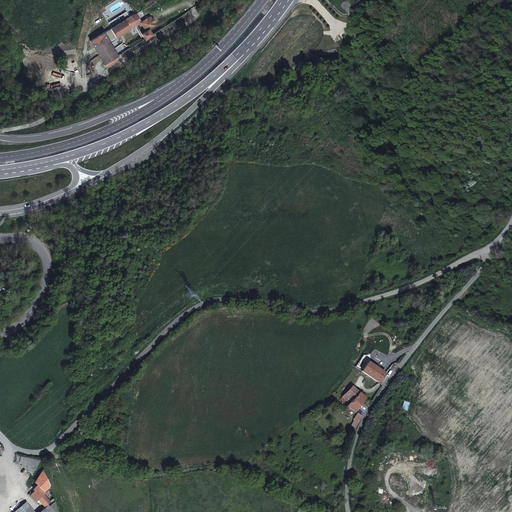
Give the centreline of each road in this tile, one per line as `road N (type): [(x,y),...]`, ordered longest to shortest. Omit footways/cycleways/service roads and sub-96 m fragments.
road 1 (unclassified): [(0,433),(29,453),(52,449),(169,327),(210,303),(314,312),(350,306),(429,281),(497,247)]
road 2 (unclassified): [(497,247),(397,369),(355,447),(347,511)]
road 3 (track): [(0,130),(69,105),(200,7)]
road 4 (secondary): [(40,163),(165,112),(243,51)]
road 5 (secondary): [(71,191),(151,144),(243,51)]
road 6 (secondary): [(166,96),(90,136),(0,157)]
road 7 (secondary): [(166,96),(66,131),(0,136)]
road 8 (unclassified): [(0,238),(35,243),(49,252),(54,272),(30,318),(0,335)]
road 9 (secondary): [(263,0),(166,96)]
